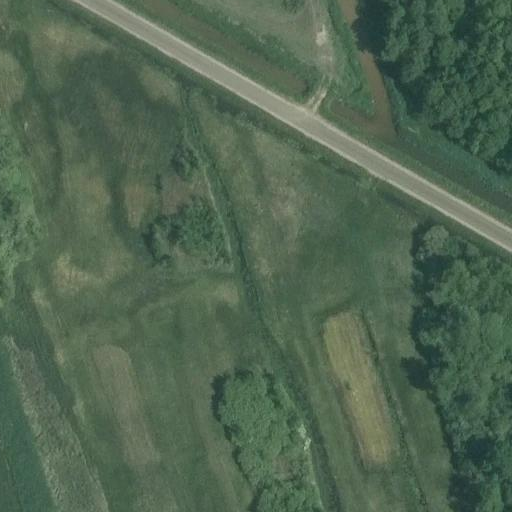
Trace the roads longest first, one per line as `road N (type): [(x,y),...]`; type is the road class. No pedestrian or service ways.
road 1 (unclassified): [(511,242),(86,0)]
road 2 (track): [(315,0),(328,49),(229,0)]
